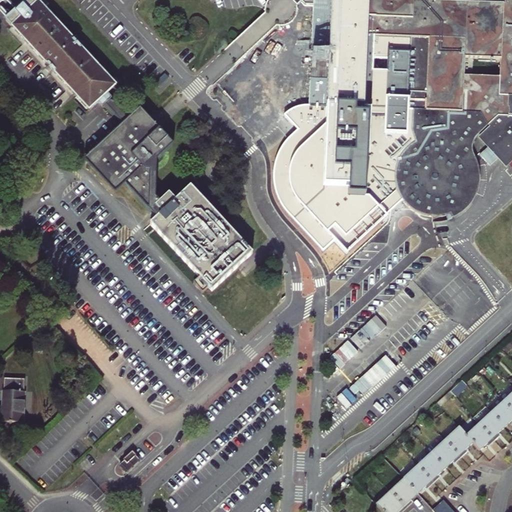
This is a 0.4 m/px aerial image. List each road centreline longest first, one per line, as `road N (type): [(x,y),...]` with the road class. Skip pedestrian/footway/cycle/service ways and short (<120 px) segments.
road 1 (unknown): [(216,115),(238,94),(257,95),(313,157),(313,172),(291,195)]
road 2 (unknown): [(0,58),(40,106),(63,181),(47,192)]
